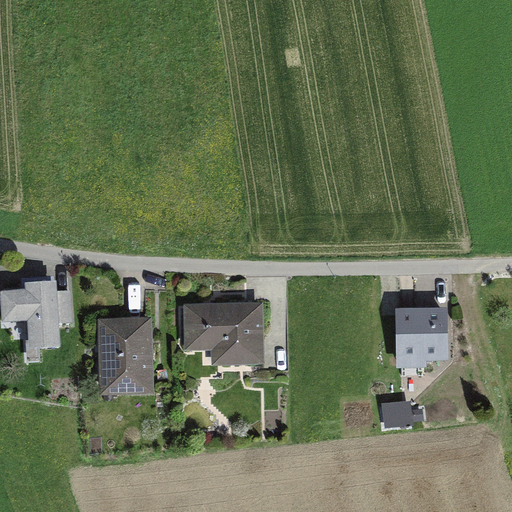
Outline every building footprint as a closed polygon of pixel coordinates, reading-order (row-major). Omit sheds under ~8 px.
[(69,324),(67,294),(51,295),(51,287),(27,288),(27,295),(2,297),(3,321),(29,320),(31,348),(55,347),(53,325),(69,324)] [(223,362),(223,363),(258,362),(257,309),(186,311),(187,349),(222,348),(223,362)] [(399,359),(442,358),(441,315),(398,316),(399,359)] [(102,393),(147,392),(146,324),(107,325),(108,355),(101,355),(102,393)] [(404,409),(383,410),(385,426),(406,424),(404,409)]
